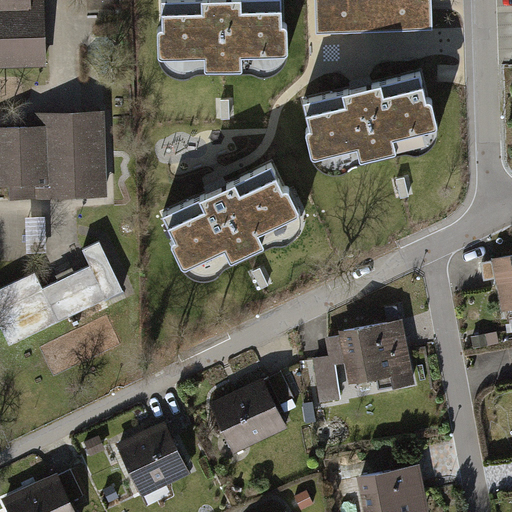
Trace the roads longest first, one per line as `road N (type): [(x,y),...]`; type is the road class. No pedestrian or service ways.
road 1 (residential): [(430,249),(15,451)]
road 2 (residential): [(430,249),(480,511)]
road 3 (residential): [(486,0),(490,178),(502,214)]
